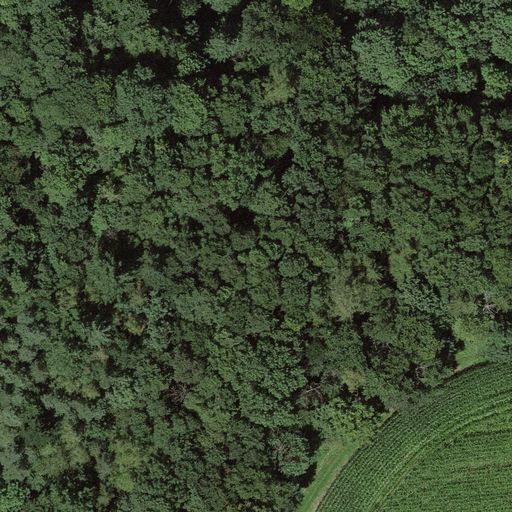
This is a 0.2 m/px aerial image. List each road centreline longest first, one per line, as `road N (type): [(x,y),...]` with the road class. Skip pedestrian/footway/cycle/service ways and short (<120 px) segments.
road 1 (track): [(511,106),(385,123),(142,131),(56,208),(0,244)]
road 2 (track): [(511,334),(410,366),(326,431),(278,511)]
road 3 (track): [(192,126),(0,316)]
